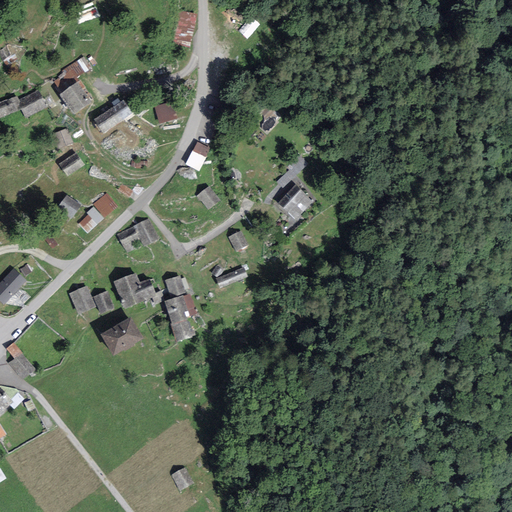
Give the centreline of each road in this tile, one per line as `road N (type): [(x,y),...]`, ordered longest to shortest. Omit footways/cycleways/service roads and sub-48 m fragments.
road 1 (residential): [(202,0),(200,101),(175,164),(0,337)]
road 2 (residential): [(0,356),(6,374),(36,393),(131,511)]
road 3 (track): [(103,87),(85,122),(112,162),(139,173),(180,154)]
road 4 (track): [(133,208),(92,184),(61,189),(17,213)]
road 5 (track): [(141,200),(179,247),(237,214)]
